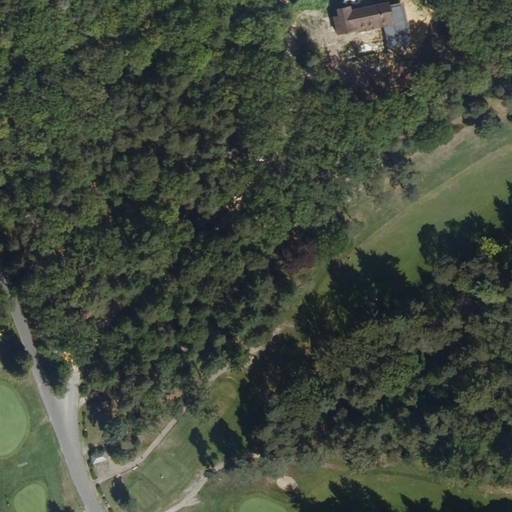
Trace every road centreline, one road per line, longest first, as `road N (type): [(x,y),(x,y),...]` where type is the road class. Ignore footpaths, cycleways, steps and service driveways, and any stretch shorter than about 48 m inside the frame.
road 1 (track): [(74,397),(144,368),(312,228),(391,140),(337,119),(309,88),(291,35),(192,44),(0,96)]
road 2 (track): [(282,0),(291,35),(285,95),(89,347),(55,427)]
road 3 (track): [(391,140),(511,70)]
